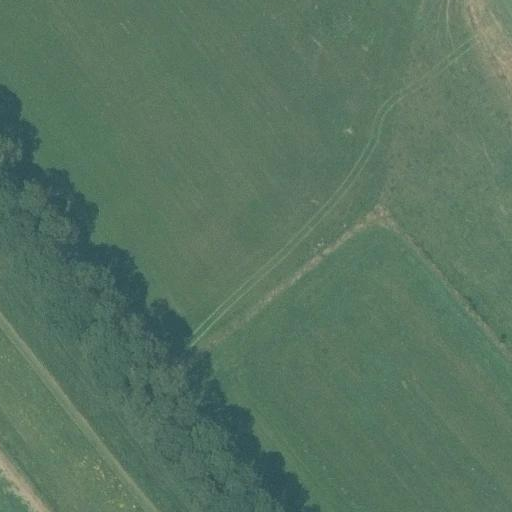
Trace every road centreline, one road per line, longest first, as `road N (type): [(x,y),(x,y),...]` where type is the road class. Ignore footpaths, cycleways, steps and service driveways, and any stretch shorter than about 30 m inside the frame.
road 1 (track): [(241,511),(0,197)]
road 2 (track): [(0,307),(165,511)]
